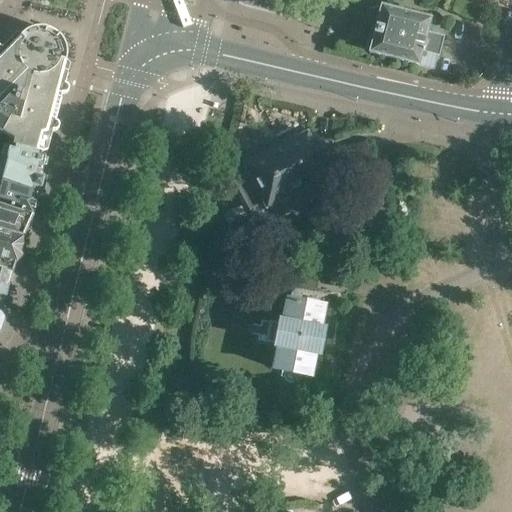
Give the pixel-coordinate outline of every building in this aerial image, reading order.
[(368,53),(419,66),(432,70),(436,55),(438,55),(443,37),(426,32),(430,19),(380,6),(380,9),(377,8),(369,11),(367,17),(373,23),(373,24),(376,25),(368,53)] [(11,48),(9,50),(4,49),(0,52),(0,132),(13,140),(12,146),(41,154),(45,137),(45,135),(51,133),(64,83),(60,79),(61,77),(64,66),(64,63),(65,62),(64,61),(65,58),(65,54),(64,50),(63,46),(61,42),(60,40),(59,40),(58,39),(55,39),(55,37),(48,33),(46,34),(44,32),(43,30),(40,30),(36,30),(32,31),(28,33),(24,35),(22,37),(21,37),(21,39),(18,40),(11,48)] [(342,181),(350,177),(343,164),(336,168),(330,157),(322,143),(313,147),(306,134),(282,147),(270,153),(245,166),(246,168),(227,177),(250,222),(265,214),(270,225),(314,201),(336,189),(333,183),(342,179),(342,181)] [(0,162),(0,179),(37,191),(38,190),(39,190),(43,178),(42,178),(40,173),(41,167),(42,167),(44,159),(40,158),(41,154),(12,146),(4,144),(0,159),(0,162)] [(0,179),(0,205),(31,215),(32,216),(36,198),(35,197),(36,193),(37,191),(0,179)] [(0,230),(22,237),(31,215),(0,205),(0,230)] [(0,268),(11,272),(14,263),(21,256),(24,246),(22,237),(0,230),(0,268)] [(302,263),(297,285),(317,288),(321,266),(302,263)] [(0,330),(4,315),(1,308),(11,272),(0,268),(0,330)] [(278,346),(277,349),(274,368),(282,369),(281,376),(283,376),(287,380),(292,382),(296,382),(300,379),(302,380),(304,374),(310,375),(314,353),(320,354),(322,344),(325,330),(319,328),(323,307),(300,303),(302,294),(292,292),(290,302),(287,301),(283,322),(279,321),(274,345),(278,346)]
